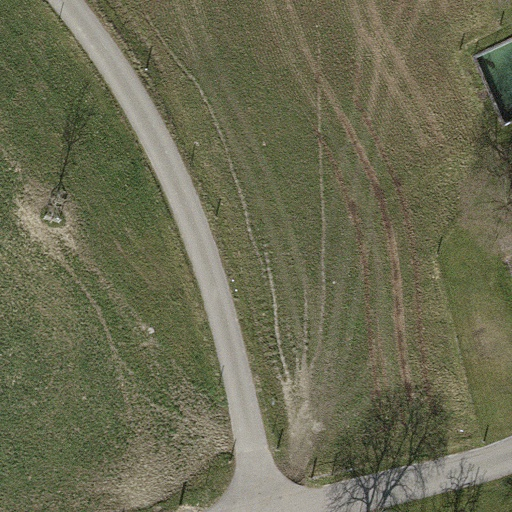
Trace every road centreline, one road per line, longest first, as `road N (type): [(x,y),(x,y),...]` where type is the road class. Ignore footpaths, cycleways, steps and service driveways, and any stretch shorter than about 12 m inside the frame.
road 1 (unclassified): [(254,511),(259,448),(208,248),(102,41),(63,0)]
road 2 (residential): [(511,459),(329,511)]
